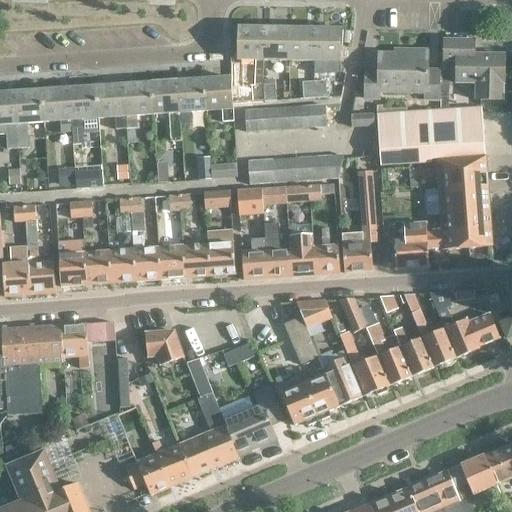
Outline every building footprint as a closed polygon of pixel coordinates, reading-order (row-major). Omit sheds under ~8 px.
[(264,62),(264,30),(238,29),(238,62),(264,62)] [(289,30),(264,30),(264,62),(289,62),(289,30)] [(314,31),(289,30),(289,62),(314,63),(314,31)] [(314,31),(314,63),(340,63),(340,31),(314,31)] [(504,85),(504,56),(473,56),(474,42),(443,42),(443,62),(456,62),(456,84),(480,84),(480,101),(502,101),(503,85),(504,85)] [(438,101),(438,72),(425,71),(426,53),(403,53),(403,57),(379,57),(379,76),(366,76),(366,100),(379,100),(379,93),(425,93),(425,101),(438,101)] [(205,80),(207,112),(222,111),(223,123),(233,123),(230,79),(205,80)] [(205,80),(178,82),(181,126),(192,125),(191,113),(207,112),(205,80)] [(178,82),(151,84),(153,116),(170,115),(172,143),(182,142),(181,126),(178,82)] [(246,100),(245,83),(233,84),(234,101),(246,100)] [(137,117),(153,116),(151,84),(123,86),(126,130),(138,130),(137,117)] [(315,100),(326,100),(325,84),(314,85),(315,100)] [(315,100),(314,85),(302,85),(303,101),(315,100)] [(96,88),(98,120),(115,118),(115,131),(126,130),(123,86),(96,88)] [(264,104),(275,103),(274,87),(263,88),(264,104)] [(69,90),(72,134),(73,147),(83,146),(82,121),(98,120),(96,88),(69,90)] [(264,104),(263,88),(252,89),(253,105),(264,104)] [(72,134),(69,90),(41,92),(44,124),(60,122),(61,135),(72,134)] [(41,92),(14,94),(18,150),(29,150),(27,125),(44,124),(41,92)] [(7,151),(18,150),(14,94),(0,94),(0,126),(5,127),(7,151)] [(314,129),(326,128),(324,106),(312,107),(314,129)] [(314,129),(312,107),(301,108),(302,130),(314,129)] [(302,130),(301,108),(289,109),(291,131),(302,130)] [(291,131),(289,109),(278,110),(279,132),(291,131)] [(279,132),(278,110),(267,111),(268,133),(279,132)] [(482,110),(377,117),(381,167),(430,164),(430,161),(437,161),(442,227),(426,228),(426,225),(403,226),(403,227),(400,224),(396,224),(393,228),(394,242),(393,242),(395,271),(429,269),(427,250),(444,249),(444,251),(491,248),(482,110)] [(257,133),(256,111),(244,112),(245,134),(257,133)] [(268,133),(267,111),(256,111),(257,133),(268,133)] [(351,128),(375,127),(374,116),(350,117),(351,128)] [(338,180),(345,157),(319,159),(321,182),(338,180)] [(321,182),(319,159),(308,160),(310,182),(321,182)] [(298,183),(296,160),(284,161),(286,184),(298,183)] [(310,182),(308,160),(296,160),(298,183),(310,182)] [(286,184),(284,161),(272,162),(274,185),(286,184)] [(87,163),(89,189),(102,188),(100,162),(87,163)] [(274,185),(272,162),(260,163),(262,186),(274,185)] [(262,186),(260,163),(248,164),(250,187),(262,186)] [(212,167),(212,180),(237,179),(237,166),(212,167)] [(370,244),(377,243),(372,172),(358,174),(363,234),(341,236),(345,275),(373,273),(370,244)] [(334,186),(309,188),(310,203),(321,202),(320,196),(334,195),(334,186)] [(298,189),(285,189),(286,204),(299,203),(310,203),(309,188),(298,189)] [(263,215),(263,206),(262,191),(237,193),(239,217),(263,215)] [(262,191),(263,206),(273,206),(272,191),(262,191)] [(205,211),(230,209),(229,194),(204,195),(205,211)] [(180,212),(190,212),(189,196),(179,197),(180,212)] [(170,213),(180,212),(179,197),(169,198),(170,213)] [(132,233),(144,232),(143,215),(141,215),(140,200),(130,201),(131,216),(132,233)] [(120,217),(131,216),(130,201),(119,202),(120,217)] [(81,220),(80,204),(70,205),(71,220),(67,221),(70,256),(64,257),(63,248),(58,249),(60,289),(86,288),(83,255),(81,220)] [(80,204),(81,220),(92,219),(91,204),(80,204)] [(35,207),(24,208),(25,223),(26,223),(28,254),(38,253),(35,207)] [(25,223),(24,208),(14,209),(15,224),(25,223)] [(265,240),(264,240),(267,280),(291,278),(289,245),(280,245),(279,225),(264,226),(265,240)] [(208,247),(210,279),(234,277),(231,233),(231,231),(207,232),(208,247)] [(313,249),(315,277),(340,275),(338,247),(329,248),(327,231),(321,231),(322,248),(313,249)] [(291,278),(315,277),(313,249),(312,236),(289,238),(289,245),(291,278)] [(160,282),(158,250),(139,251),(139,247),(144,247),(144,238),(132,239),(133,252),(135,284),(160,282)] [(267,280),(264,240),(250,241),(251,253),(241,254),(243,282),(267,280)] [(182,248),(184,281),(210,279),(208,247),(182,248)] [(184,281),(182,248),(158,250),(160,282),(184,281)] [(27,265),(26,249),(9,251),(10,267),(2,267),(4,299),(30,297),(27,265)] [(135,284),(133,252),(108,254),(110,286),(135,284)] [(83,255),(86,288),(110,286),(108,254),(83,255)] [(53,264),(27,265),(30,297),(55,295),(53,264)] [(430,294),(444,330),(456,360),(479,351),(477,347),(499,338),(491,319),(469,328),(466,321),(453,326),(446,310),(452,308),(446,293),(430,294)] [(456,294),(456,303),(475,302),(474,293),(456,294)] [(404,296),(422,339),(434,369),(456,360),(444,330),(429,336),(425,325),(426,325),(414,295),(404,296)] [(380,299),(387,316),(398,310),(393,298),(380,299)] [(355,300),(340,300),(354,334),(366,329),(355,300)] [(333,319),(326,302),(297,304),(307,329),(333,319)] [(301,365),(318,358),(302,318),(284,326),(301,365)] [(507,338),(511,336),(511,319),(501,324),(507,338)] [(115,324),(61,327),(63,359),(80,358),(81,367),(89,367),(88,343),(116,341),(115,324)] [(379,325),(366,330),(368,333),(378,357),(390,387),(412,378),(400,349),(386,354),(382,344),(385,342),(379,325)] [(2,331),(7,409),(42,407),(39,365),(63,363),(63,359),(61,327),(2,331)] [(434,369),(422,339),(409,344),(403,330),(394,334),(400,349),(412,378),(434,369)] [(174,332),(146,334),(148,359),(158,358),(160,366),(183,359),(174,332)] [(348,333),(340,336),(347,353),(365,398),(376,393),(377,396),(388,392),(386,388),(390,387),(378,357),(360,364),(348,333)] [(229,369),(254,358),(249,345),(223,356),(229,369)] [(339,408),(362,399),(345,359),(323,368),(326,376),(339,408)] [(150,374),(138,379),(142,387),(154,383),(150,374)] [(326,376),(281,395),(294,426),(305,422),(307,427),(331,417),(329,412),(339,408),(326,376)] [(223,423),(225,427),(237,456),(251,451),(249,447),(274,437),(270,428),(284,422),(270,390),(255,396),(260,408),(223,423)] [(210,426),(222,421),(212,395),(200,400),(210,426)] [(149,422),(166,415),(160,401),(143,408),(149,422)] [(237,456),(225,427),(180,446),(193,479),(239,460),(237,456)] [(193,479),(180,446),(164,452),(160,441),(152,444),(157,455),(170,489),(193,479)] [(6,449),(7,460),(20,455),(19,444),(6,449)] [(511,444),(483,457),(496,486),(511,479),(511,444)] [(88,511),(78,484),(69,488),(68,486),(60,483),(57,484),(45,452),(7,468),(21,502),(0,511),(88,511)] [(170,489),(157,455),(137,463),(146,485),(151,497),(170,489)] [(496,486),(483,457),(447,472),(460,503),(463,511),(474,511),(464,488),(469,486),(473,496),(489,489),(493,500),(500,497),(496,486)] [(134,490),(146,485),(137,463),(125,468),(134,490)] [(427,481),(440,511),(460,503),(447,472),(427,481)] [(407,489),(416,511),(439,511),(440,511),(427,481),(407,489)] [(416,511),(407,489),(369,505),(372,511),(416,511)]
